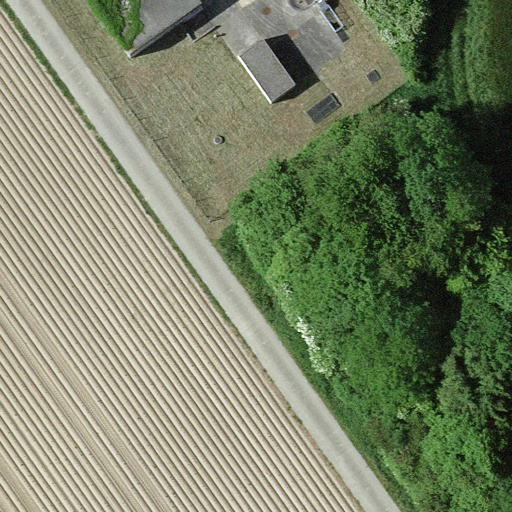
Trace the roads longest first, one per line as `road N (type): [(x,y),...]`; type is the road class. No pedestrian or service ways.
road 1 (track): [(403,511),(55,0)]
road 2 (track): [(511,170),(450,79),(468,0)]
